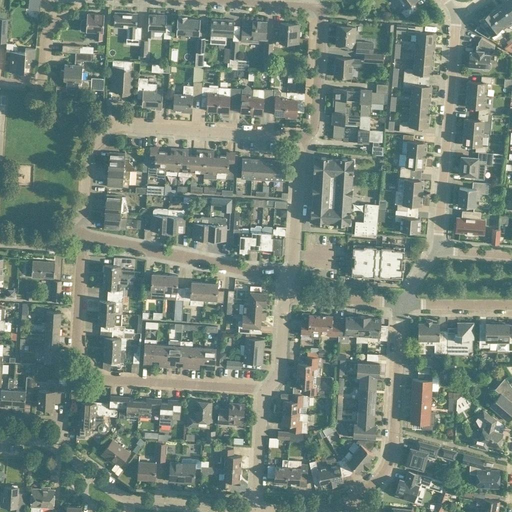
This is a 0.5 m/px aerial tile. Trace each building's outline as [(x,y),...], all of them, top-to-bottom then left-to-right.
[(30,9),(39,10),(40,10),(40,0),(29,0),(28,9),(30,9)] [(402,12),(406,17),(418,8),(414,3),(417,0),(399,0),(406,9),(402,12)] [(511,0),(506,0),(500,5),(511,20),(511,0)] [(511,20),(500,5),(490,12),(501,26),(503,30),(511,22),(511,20)] [(137,28),(137,24),(137,14),(114,12),(114,26),(129,27),(129,38),(135,38),(136,28),(137,28)] [(490,12),(480,20),(490,34),(501,26),(490,12)] [(103,32),(104,14),(87,13),(86,31),(96,32),(95,40),(102,40),(103,32)] [(154,31),(165,31),(165,38),(171,38),(172,24),(166,24),(167,15),(149,14),(148,30),(148,37),(154,37),(154,31)] [(177,18),(177,28),(176,34),(199,35),(200,19),(187,19),(187,17),(179,16),(179,18),(177,18)] [(0,42),(7,43),(7,42),(8,19),(0,18),(0,42)] [(211,18),(211,28),(210,35),(211,35),(210,43),(226,44),(226,36),(233,37),(234,20),(211,18)] [(242,26),(242,36),(241,41),(258,42),(258,38),(265,39),(266,22),(253,21),(252,27),(242,26)] [(299,44),(299,35),(301,35),(301,32),(300,32),(300,24),(280,22),(279,42),(299,44)] [(416,41),(416,42),(435,43),(436,38),(435,38),(435,33),(422,32),(423,26),(408,25),(407,34),(412,34),(411,40),(416,41)] [(372,53),(373,42),(354,41),(355,27),(337,26),(336,45),(354,46),(357,46),(356,52),(372,53)] [(197,59),(204,59),(205,38),(198,37),(197,59)] [(488,61),(489,54),(491,54),(494,51),(494,45),(482,37),(479,42),(478,45),(477,45),(476,49),(475,49),(475,50),(475,52),(470,52),(469,66),(481,67),(483,70),(487,70),(491,68),(491,64),(488,61)] [(239,41),(231,41),(229,68),(237,68),(239,41)] [(7,42),(7,43),(6,51),(11,52),(10,71),(24,72),(25,66),(34,67),(35,49),(25,48),(25,52),(17,51),(17,47),(14,43),(7,42)] [(435,44),(435,43),(416,42),(415,52),(433,54),(434,44),(435,44)] [(263,61),(272,62),(273,43),(264,43),(263,61)] [(80,52),(78,52),(77,65),(64,64),(64,70),(61,70),(60,78),(64,78),(63,79),(64,79),(64,80),(65,81),(66,82),(66,87),(103,90),(104,78),(91,77),(91,81),(82,80),(83,65),(83,60),(93,61),(93,53),(80,52)] [(414,63),(433,64),(432,64),(433,54),(415,52),(414,63)] [(383,54),(365,53),(364,61),(382,62),(383,54)] [(360,66),(360,60),(352,59),(352,58),(335,57),(334,76),(351,77),(352,66),(360,66)] [(132,95),(132,85),(133,61),(123,61),(113,60),(113,66),(112,66),(111,80),(111,90),(119,90),(119,94),(122,94),(122,95),(132,95)] [(271,71),(272,62),(263,61),(263,70),(271,71)] [(403,78),(418,79),(419,74),(432,75),(432,70),(433,70),(433,64),(414,63),(413,70),(404,69),(403,78)] [(194,66),(193,80),(203,80),(203,67),(194,66)] [(467,89),(467,94),(485,95),(486,83),(491,83),(492,77),(481,76),(481,82),(468,81),(468,83),(467,83),(466,89),(467,89)] [(411,95),(431,96),(431,91),(430,91),(431,86),(418,84),(418,79),(403,78),(403,87),(412,87),(411,95)] [(174,94),(173,100),(173,110),(192,111),(193,100),(201,101),(202,88),(202,81),(193,81),(193,86),(184,85),(183,94),(174,94)] [(138,90),(143,90),(142,96),(142,106),(155,107),(155,109),(162,109),(163,89),(156,89),(156,91),(147,90),(147,83),(138,83),(138,90)] [(359,101),(359,102),(361,102),(360,112),(360,115),(360,116),(370,116),(371,103),(384,103),(385,93),(388,93),(388,84),(376,83),(376,92),(372,92),(372,90),(360,89),(360,91),(360,101),(359,101)] [(201,101),(201,106),(207,106),(206,110),(217,111),(218,111),(219,87),(202,86),(202,88),(201,101)] [(244,88),(242,88),(236,88),(235,108),(240,108),(240,112),(251,113),(251,115),(253,95),(253,89),(252,89),(251,88),(250,87),(249,86),(247,86),(246,86),(244,87),(244,88)] [(236,88),(219,87),(218,113),(229,113),(229,108),(235,108),(236,88)] [(285,117),(287,97),(280,96),(280,91),(278,88),(274,88),(273,89),(270,89),(269,110),(274,110),(274,114),(285,115),(285,117)] [(333,99),(333,106),(335,106),(334,112),(334,113),(345,113),(345,114),(350,115),(351,107),(346,106),(346,100),(359,101),(360,101),(360,91),(347,90),(347,88),(334,88),(333,99)] [(264,89),(263,97),(253,97),(253,95),(251,115),(263,116),(263,110),(269,110),(270,89),(264,89)] [(295,92),(287,92),(285,117),(297,118),(297,112),(304,112),(305,93),(295,92)] [(485,95),(467,94),(467,98),(465,98),(465,104),(466,104),(466,107),(479,107),(478,114),(489,114),(489,108),(484,107),(485,95)] [(410,105),(429,107),(430,96),(431,97),(431,96),(411,95),(410,105)] [(410,116),(429,117),(428,117),(429,107),(410,105),(410,116)] [(332,112),(332,124),(334,124),(333,137),(335,137),(335,139),(341,140),(341,138),(344,138),(344,137),(345,125),(359,125),(359,115),(354,115),(350,115),(345,114),(345,113),(334,113),(334,112),(332,112)] [(464,127),(464,131),(482,133),(490,134),(492,115),(489,114),(478,114),(478,120),(465,118),(465,121),(464,121),(463,127),(464,127)] [(358,129),(357,142),(369,143),(369,141),(373,141),(373,146),(379,146),(379,141),(382,142),(383,131),(369,130),(370,116),(360,116),(359,129),(358,129)] [(429,117),(410,116),(409,122),(400,122),(399,131),(414,132),(414,127),(427,128),(427,123),(429,123),(429,117)] [(485,152),(486,152),(486,146),(481,145),(482,133),(464,131),(463,136),(462,136),(462,142),(463,142),(463,144),(476,145),(475,151),(481,152),(485,152)] [(406,153),(425,155),(425,150),(426,150),(427,144),(426,144),(426,142),(413,141),(414,135),(403,134),(403,141),(408,141),(406,153)] [(372,146),(372,154),(383,155),(383,147),(379,146),(373,146),(372,146)] [(157,174),(157,168),(166,168),(166,170),(167,154),(167,152),(158,151),(159,147),(150,147),(149,173),(157,174)] [(167,154),(166,170),(179,171),(180,149),(171,148),(170,154),(167,154)] [(180,149),(179,171),(191,172),(192,155),(188,155),(189,149),(180,149)] [(192,155),(191,172),(203,173),(204,173),(205,150),(196,150),(196,156),(192,155)] [(204,173),(204,177),(217,177),(218,155),(217,155),(217,157),(214,157),(214,151),(205,150),(204,173)] [(106,164),(105,169),(130,170),(132,170),(132,164),(129,161),(130,158),(125,158),(125,153),(109,152),(108,164),(106,164)] [(218,155),(217,177),(233,178),(235,152),(226,152),(226,155),(218,155)] [(493,153),(486,152),(485,152),(481,152),(480,158),(462,156),(461,166),(460,166),(459,172),(460,172),(460,174),(476,176),(477,164),(492,165),(493,153)] [(493,152),(493,162),(502,163),(502,153),(493,152)] [(400,165),(400,172),(410,173),(411,167),(424,168),(424,166),(425,166),(425,160),(424,160),(425,155),(406,153),(399,153),(398,165),(400,165)] [(327,157),(317,157),(317,161),(314,161),(313,169),(313,171),(314,171),(333,172),(334,159),(328,159),(328,157),(327,157)] [(241,178),(252,179),(253,159),(242,158),(241,178)] [(340,159),(334,159),(333,172),(352,173),(354,173),(354,172),(354,164),(351,163),(351,159),(341,158),(342,158),(340,158),(340,159)] [(253,159),(252,179),(263,179),(264,160),(253,159)] [(263,179),(274,180),(275,160),(264,160),(263,179)] [(286,161),(275,160),(274,180),(285,180),(286,161)] [(107,186),(117,187),(123,187),(123,183),(129,183),(130,170),(105,169),(105,173),(108,174),(107,186)] [(314,171),(313,186),(312,186),(312,189),(332,191),(333,172),(314,171)] [(333,172),(332,191),(352,192),(353,189),(351,189),(352,173),(333,172)] [(410,179),(410,173),(400,172),(399,179),(399,178),(398,191),(403,191),(422,193),(422,188),(423,188),(424,182),(423,182),(423,180),(410,179)] [(202,186),(197,186),(197,183),(196,182),(191,181),(191,186),(190,186),(190,192),(202,193),(202,186)] [(488,193),(488,183),(472,181),(472,188),(459,187),(458,205),(475,206),(476,196),(480,196),(482,195),(482,193),(488,193)] [(331,209),(332,191),(312,189),(312,193),(313,193),(312,208),(331,209)] [(332,191),(331,209),(350,211),(351,195),(352,195),(352,192),(332,191)] [(408,205),(421,206),(421,204),(422,204),(422,198),(421,198),(422,193),(403,191),(398,191),(396,191),(395,203),(397,204),(397,210),(407,211),(408,205)] [(103,206),(102,211),(121,212),(123,212),(128,211),(125,196),(122,196),(122,195),(106,194),(105,207),(103,206)] [(222,205),(221,212),(230,212),(231,199),(222,198),(222,205)] [(375,236),(377,204),(365,203),(363,222),(355,221),(354,235),(375,236)] [(153,210),(153,214),(151,214),(151,220),(150,230),(163,231),(162,234),(167,234),(169,209),(155,208),(153,210)] [(324,224),(324,222),(330,223),(331,209),(312,208),(311,208),(311,210),(310,218),(313,218),(313,223),(323,223),(324,224)] [(169,209),(167,234),(172,234),(172,232),(184,233),(185,216),(184,216),(184,212),(183,210),(169,209)] [(352,211),(350,211),(331,209),(330,223),(336,223),(336,224),(337,224),(348,225),(348,220),(351,220),(351,212),(352,211)] [(407,211),(397,210),(396,210),(395,220),(401,221),(400,230),(418,232),(419,230),(420,231),(420,225),(419,225),(420,218),(407,217),(407,211)] [(104,228),(120,229),(126,229),(127,218),(121,218),(121,212),(102,211),(102,216),(105,216),(104,228)] [(483,234),(484,226),(485,226),(485,219),(480,218),(481,212),(462,211),(461,217),(457,217),(456,223),(454,223),(454,230),(456,230),(455,232),(465,233),(465,235),(474,235),(474,233),(483,234)] [(501,215),(500,225),(507,225),(508,216),(501,215)] [(204,242),(209,242),(211,216),(201,216),(199,217),(194,217),(194,223),(193,223),(192,239),(204,239),(204,242)] [(226,241),(226,231),(227,225),(225,225),(225,217),(211,216),(209,242),(213,243),(213,240),(226,241)] [(233,235),(232,245),(238,245),(237,251),(249,252),(249,250),(250,233),(250,231),(242,229),(238,229),(239,216),(234,216),(234,228),(233,235)] [(250,233),(249,250),(250,250),(261,250),(262,232),(261,232),(261,227),(260,225),(256,225),(254,227),(250,227),(250,231),(250,233)] [(262,232),(261,250),(272,251),(273,232),(272,232),(273,228),(271,226),(264,226),(262,227),(262,232)] [(272,251),(272,253),(284,254),(285,236),(286,236),(286,227),(276,226),(276,228),(273,228),(273,232),(272,251)] [(491,243),(499,244),(500,230),(492,229),(491,243)] [(378,261),(379,245),(375,245),(375,246),(365,246),(365,244),(364,244),(364,246),(364,247),(353,247),(353,254),(352,254),(352,255),(354,255),(354,260),(378,261)] [(382,245),(379,245),(378,261),(401,263),(402,258),(404,258),(404,257),(404,250),(393,249),(394,248),(394,246),(393,246),(393,247),(382,247),(382,245)] [(120,269),(120,266),(125,266),(126,264),(126,258),(114,257),(113,265),(105,264),(104,276),(130,278),(134,278),(134,270),(120,269)] [(33,260),(32,277),(54,278),(55,262),(33,260)] [(373,276),(373,278),(377,278),(378,261),(354,260),(354,265),(351,265),(351,266),(352,266),(351,273),(362,274),(362,275),(362,277),(363,277),(363,276),(373,276)] [(401,268),(401,263),(378,261),(377,278),(380,278),(380,277),(391,277),(391,279),(392,279),(392,277),(392,275),(402,276),(403,269),(403,268),(401,268)] [(145,280),(144,295),(144,297),(163,299),(164,291),(165,274),(152,274),(152,281),(145,280)] [(176,299),(183,300),(184,288),(177,287),(178,275),(165,274),(164,291),(176,291),(176,299)] [(108,294),(112,295),(123,295),(123,289),(124,286),(127,284),(128,283),(128,282),(129,279),(130,278),(104,276),(103,288),(108,289),(108,294)] [(52,301),(60,301),(61,281),(53,280),(52,301)] [(184,288),(183,300),(190,300),(190,304),(203,305),(203,299),(204,299),(205,282),(192,281),(191,288),(184,288)] [(217,283),(205,282),(204,299),(216,299),(216,302),(223,302),(224,290),(217,290),(217,283)] [(250,285),(249,303),(261,304),(266,304),(267,292),(261,292),(261,286),(250,285)] [(5,295),(5,297),(15,298),(16,287),(14,287),(14,289),(7,289),(7,295),(5,295)] [(123,302),(123,295),(112,295),(108,294),(108,301),(99,300),(99,312),(121,313),(122,313),(123,302)] [(244,303),(243,314),(265,316),(266,312),(261,312),(261,304),(249,303),(244,303)] [(47,310),(46,322),(60,323),(61,311),(47,310)] [(121,325),(121,313),(99,312),(98,324),(110,325),(109,331),(112,331),(124,332),(132,332),(134,332),(134,328),(124,328),(125,325),(121,325)] [(239,332),(241,332),(251,333),(251,327),(260,327),(261,319),(265,320),(265,316),(243,314),(243,320),(239,320),(238,326),(239,326),(239,332)] [(301,322),(301,334),(311,334),(311,337),(319,338),(319,331),(320,331),(321,315),(309,314),(308,322),(301,322)] [(338,336),(339,323),(332,322),(333,316),(321,315),(320,331),(327,332),(327,335),(338,336)] [(357,317),(356,335),(368,335),(369,318),(369,316),(357,315),(357,317)] [(348,342),(349,334),(356,335),(357,317),(345,316),(345,323),(339,323),(338,336),(338,341),(348,342)] [(381,318),(369,318),(368,335),(368,340),(380,341),(380,339),(387,340),(388,325),(381,324),(381,318)] [(418,353),(425,353),(425,340),(434,340),(434,353),(447,353),(447,334),(447,331),(439,331),(439,323),(432,323),(432,321),(426,321),(426,323),(418,323),(418,353)] [(46,322),(45,334),(59,335),(60,323),(46,322)] [(447,353),(461,353),(470,353),(470,354),(471,354),(472,353),(472,351),(472,339),(473,339),(473,330),(471,330),(471,323),(457,323),(457,330),(456,330),(456,331),(456,333),(455,333),(455,334),(447,334),(447,353)] [(490,343),(497,343),(497,323),(486,323),(486,333),(479,333),(479,347),(490,347),(490,343)] [(511,350),(511,333),(508,333),(509,323),(497,323),(497,343),(505,343),(505,341),(508,341),(508,351),(511,350)] [(120,349),(121,338),(124,338),(124,337),(124,332),(112,331),(112,337),(105,336),(104,348),(120,349)] [(45,347),(59,347),(59,335),(45,334),(45,347)] [(152,359),(155,359),(156,344),(157,339),(145,338),(143,365),(152,366),(152,359)] [(245,338),(244,352),(243,362),(262,364),(264,339),(245,338)] [(167,367),(169,340),(168,339),(168,345),(156,344),(155,359),(159,359),(158,366),(167,367)] [(176,361),(179,361),(181,340),(169,340),(167,367),(175,367),(176,361)] [(182,368),(191,368),(192,346),(192,341),(181,340),(179,361),(183,361),(182,368)] [(200,362),(203,362),(204,347),(192,346),(191,368),(199,369),(200,362)] [(44,359),(48,359),(58,360),(59,347),(45,347),(44,359)] [(215,370),(215,360),(216,348),(204,347),(203,362),(206,363),(206,369),(215,370)] [(124,362),(125,349),(120,349),(104,348),(103,360),(124,362)] [(298,363),(297,375),(313,376),(313,375),(320,376),(320,367),(321,357),(318,357),(307,356),(306,356),(305,363),(298,363)] [(241,369),(241,368),(242,361),(227,360),(226,367),(241,369)] [(492,360),(487,364),(491,369),(496,365),(492,360)] [(380,363),(370,363),(357,362),(356,375),(379,377),(380,363)] [(418,372),(426,373),(431,373),(432,366),(418,365),(418,372)] [(431,373),(426,373),(425,379),(413,378),(412,389),(431,390),(432,373),(431,373)] [(316,395),(316,394),(324,394),(324,391),(316,390),(316,383),(313,383),(313,376),(297,375),(296,387),(304,387),(304,394),(308,394),(316,395)] [(33,400),(33,390),(34,377),(26,376),(25,390),(13,390),(12,405),(25,406),(25,400),(33,400)] [(376,388),(376,377),(360,376),(359,387),(376,388)] [(0,398),(0,404),(12,405),(13,390),(13,377),(9,377),(8,389),(1,389),(0,398)] [(511,386),(509,383),(505,377),(495,389),(500,394),(490,406),(500,414),(507,421),(511,415),(511,402),(509,400),(511,396),(511,386)] [(59,402),(60,392),(65,392),(66,384),(60,384),(60,383),(50,383),(50,391),(39,390),(38,407),(53,408),(53,401),(59,402)] [(375,400),(376,388),(359,387),(359,399),(375,400)] [(431,401),(431,390),(412,389),(411,400),(431,401)] [(453,397),(448,397),(448,402),(453,402),(456,402),(456,399),(464,392),(454,392),(453,397)] [(283,412),(299,413),(299,405),(303,406),(303,405),(308,405),(308,394),(304,394),(292,394),(291,400),(283,400),(283,412)] [(456,405),(468,398),(462,395),(457,399),(456,405)] [(116,416),(117,409),(118,396),(110,396),(110,402),(97,401),(97,402),(81,401),(81,409),(80,409),(79,411),(78,411),(78,414),(81,414),(103,415),(116,416)] [(126,418),(126,415),(139,416),(140,401),(132,400),(133,399),(130,399),(130,397),(118,396),(117,409),(119,410),(118,417),(126,418)] [(151,412),(160,412),(161,402),(161,399),(149,398),(149,400),(146,400),(146,401),(140,401),(139,416),(151,417),(151,412)] [(374,412),(375,400),(359,399),(358,411),(374,412)] [(171,425),(172,418),(180,419),(181,400),(170,400),(170,401),(168,401),(168,402),(161,402),(160,412),(159,424),(171,425)] [(211,415),(211,411),(211,401),(195,400),(194,415),(188,414),(187,425),(198,426),(199,421),(212,421),(212,415),(211,415)] [(430,412),(431,401),(411,400),(411,411),(430,412)] [(218,423),(225,423),(235,424),(235,419),(243,420),(244,403),(229,402),(229,409),(219,409),(218,419),(218,423)] [(483,427),(482,432),(480,440),(472,438),(470,445),(486,449),(488,444),(498,447),(502,433),(494,430),(497,419),(483,410),(478,417),(486,423),(485,428),(483,427)] [(374,424),(374,412),(358,411),(357,423),(374,424)] [(410,422),(422,423),(422,429),(433,429),(433,423),(434,423),(435,412),(430,412),(411,411),(410,422)] [(282,424),(290,424),(289,431),(290,431),(295,432),(301,432),(301,431),(307,432),(307,421),(308,413),(299,413),(283,412),(282,424)] [(77,423),(76,434),(90,434),(90,427),(95,427),(98,427),(97,429),(101,432),(104,432),(107,430),(108,426),(105,422),(103,422),(103,415),(81,414),(80,421),(79,420),(79,423),(77,423)] [(375,437),(376,424),(374,424),(357,423),(354,423),(353,436),(365,437),(375,437)] [(333,425),(322,429),(326,436),(336,429),(333,425)] [(344,427),(340,430),(343,435),(349,436),(344,427)] [(206,441),(214,441),(215,430),(207,430),(206,441)] [(322,430),(316,432),(318,438),(325,436),(322,430)] [(353,441),(355,443),(359,446),(353,453),(369,466),(371,463),(369,461),(374,455),(367,449),(374,441),(366,440),(358,439),(356,438),(353,441)] [(121,465),(126,457),(130,452),(113,439),(102,454),(110,460),(112,458),(121,465)] [(166,443),(165,443),(165,440),(156,440),(156,460),(165,460),(166,443)] [(136,453),(142,443),(139,441),(132,451),(136,453)] [(439,447),(418,441),(416,448),(410,447),(406,464),(414,466),(415,468),(419,469),(420,468),(423,469),(427,455),(436,457),(439,447)] [(457,451),(442,447),(439,456),(454,460),(457,451)] [(216,462),(216,467),(240,468),(241,456),(233,455),(233,448),(221,448),(221,462),(216,462)] [(481,467),(483,459),(464,453),(458,452),(456,458),(462,460),(462,462),(470,464),(469,474),(477,474),(476,486),(498,487),(499,470),(480,470),(480,467),(481,467)] [(366,469),(369,466),(353,453),(348,460),(344,456),(341,460),(344,466),(347,463),(359,473),(364,467),(366,469)] [(195,482),(195,472),(196,468),(201,468),(201,463),(200,460),(199,459),(197,458),(183,457),(182,458),(181,462),(170,462),(169,469),(169,479),(180,479),(180,481),(195,482)] [(326,459),(328,466),(332,485),(336,485),(336,482),(343,480),(340,467),(344,466),(341,460),(336,461),(336,459),(334,457),(326,459)] [(288,467),(288,459),(282,459),(282,467),(275,466),(267,465),(267,477),(274,477),(274,483),(287,483),(288,467)] [(308,464),(301,464),(301,460),(288,459),(288,467),(287,483),(300,484),(300,476),(307,476),(308,464)] [(317,468),(317,465),(316,460),(309,462),(310,467),(312,473),(314,483),(320,482),(320,485),(328,484),(329,486),(332,485),(328,466),(317,468)] [(155,480),(156,470),(156,462),(139,461),(138,479),(155,480)] [(216,467),(216,473),(224,473),(223,480),(219,480),(219,487),(231,488),(232,481),(240,481),(240,468),(216,467)] [(418,488),(419,485),(418,485),(419,482),(429,485),(431,478),(408,471),(406,478),(407,478),(406,481),(399,479),(395,493),(400,495),(399,497),(414,501),(415,495),(417,495),(418,494),(419,490),(419,489),(418,488)] [(16,510),(25,511),(26,493),(18,492),(18,487),(5,486),(5,495),(2,494),(1,505),(11,506),(16,507),(16,510)] [(444,505),(448,493),(450,494),(452,487),(444,486),(442,489),(438,502),(444,505)] [(39,511),(40,507),(53,507),(54,489),(32,488),(30,511),(39,511)] [(461,489),(460,497),(473,499),(475,491),(461,489)] [(497,511),(499,501),(489,499),(483,498),(483,499),(477,498),(475,506),(482,507),(481,511),(497,511)] [(435,508),(437,511),(441,511),(445,505),(444,504),(444,505),(438,502),(435,508)]
